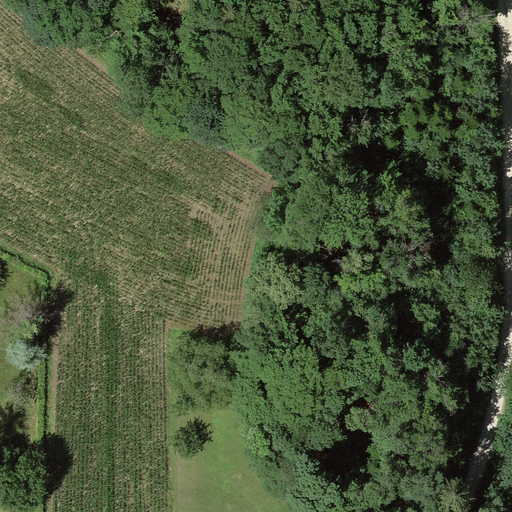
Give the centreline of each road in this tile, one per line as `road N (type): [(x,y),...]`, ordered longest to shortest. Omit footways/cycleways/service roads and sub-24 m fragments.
road 1 (track): [(511,335),(478,485),(464,511)]
road 2 (track): [(506,0),(511,133)]
